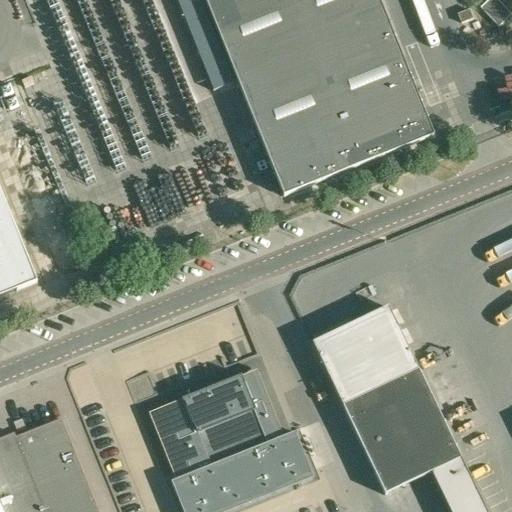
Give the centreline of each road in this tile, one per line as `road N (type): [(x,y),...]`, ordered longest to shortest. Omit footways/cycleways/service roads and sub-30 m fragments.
road 1 (tertiary): [(0,373),(511,168)]
road 2 (unknown): [(504,427),(435,253),(440,241),(511,209)]
road 3 (unknown): [(260,268),(370,511)]
